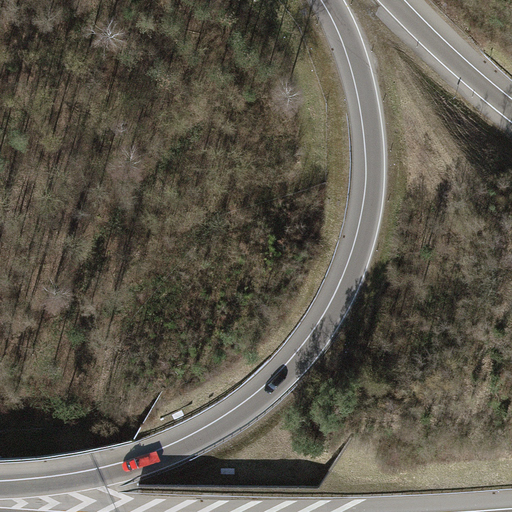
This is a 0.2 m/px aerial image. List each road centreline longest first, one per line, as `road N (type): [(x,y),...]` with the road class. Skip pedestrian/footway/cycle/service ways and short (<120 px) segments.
road 1 (motorway): [(332,0),(367,90),(376,167),(369,230),(331,323),(271,393),(210,436),(142,466),(0,490)]
road 2 (motorway): [(511,109),(392,0)]
